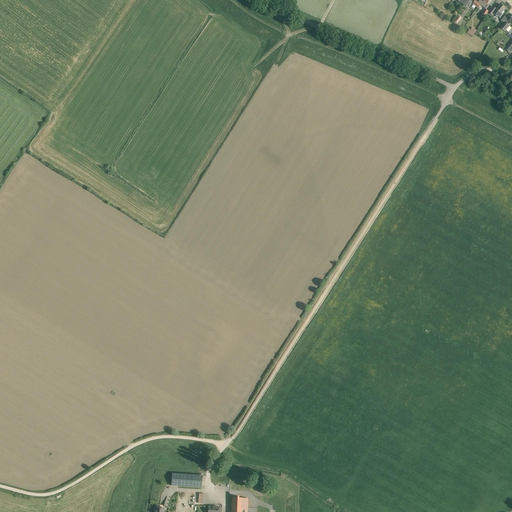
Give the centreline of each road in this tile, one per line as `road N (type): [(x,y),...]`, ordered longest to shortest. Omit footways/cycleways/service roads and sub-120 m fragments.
road 1 (unclassified): [(225,445),(454,87)]
road 2 (track): [(228,0),(289,36),(437,95),(511,135)]
road 3 (track): [(0,485),(56,492),(154,438),(225,445)]
road 4 (unclassified): [(454,87),(262,0)]
